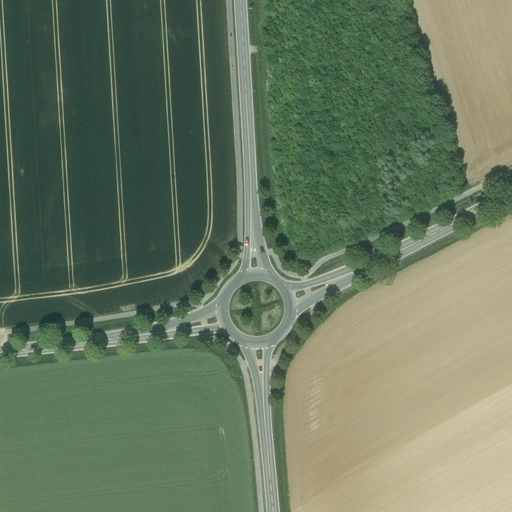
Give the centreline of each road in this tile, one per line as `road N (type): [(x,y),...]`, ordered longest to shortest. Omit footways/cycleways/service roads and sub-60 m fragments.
road 1 (tertiary): [(238,0),(254,276)]
road 2 (tertiary): [(288,300),(511,193)]
road 3 (tertiary): [(0,353),(223,315)]
road 4 (tertiary): [(258,343),(268,511)]
